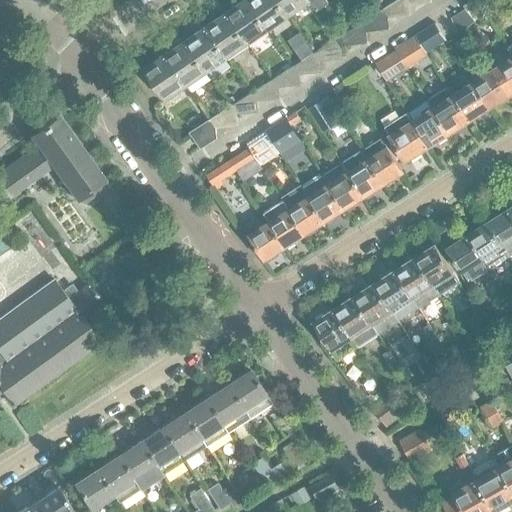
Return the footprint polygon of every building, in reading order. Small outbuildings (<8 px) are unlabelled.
[(270,30),(255,8),(249,0),(247,0),(228,13),(250,44),(270,30)] [(270,30),(291,16),(279,0),(249,0),(255,8),(270,30)] [(279,0),(291,16),(311,2),(310,0),(279,0)] [(411,15),(410,4),(406,0),(397,0),(383,9),(389,18),(411,15)] [(390,28),(389,18),(383,9),(337,39),(342,46),(368,43),(367,32),(390,28)] [(459,14),(467,28),(475,21),(466,10),(459,14)] [(229,58),(250,44),(228,13),(208,27),(229,58)] [(458,32),(467,28),(459,14),(453,19),(458,32)] [(209,72),(229,58),(208,27),(187,41),(209,72)] [(428,55),(427,54),(418,40),(416,35),(395,49),(396,52),(407,68),(428,55)] [(418,40),(427,54),(435,47),(426,35),(418,40)] [(343,58),(342,46),(337,39),(316,52),(321,60),(343,58)] [(188,86),(209,72),(187,41),(166,55),(188,86)] [(322,71),(321,60),(316,52),(295,66),(300,74),(322,71)] [(396,52),(377,64),(387,80),(407,68),(396,52)] [(166,101),(188,86),(166,55),(145,70),(166,101)] [(510,95),(511,94),(511,58),(494,70),(510,95)] [(302,84),(300,74),(295,66),(274,79),(279,87),(302,84)] [(490,108),(510,95),(494,70),(474,83),(490,108)] [(281,98),(279,87),(274,79),(253,92),(258,101),(281,98)] [(334,88),(342,99),(354,92),(347,80),(334,88)] [(470,121),(490,108),(474,83),(454,95),(470,121)] [(259,111),(258,101),(253,92),(232,106),(238,114),(259,111)] [(449,134),(470,121),(454,95),(433,109),(449,134)] [(329,97),(317,104),(332,128),(344,120),(329,97)] [(239,125),(238,114),(232,106),(210,119),(216,128),(239,125)] [(429,147),(449,134),(433,109),(413,122),(429,147)] [(297,112),(288,117),(293,126),(302,120),(297,112)] [(288,117),(267,130),(270,135),(281,153),(302,141),(293,126),(288,117)] [(218,138),(216,128),(210,119),(191,131),(202,148),(218,138)] [(85,203),(99,193),(110,186),(67,125),(63,127),(54,120),(38,131),(42,143),(0,172),(0,187),(7,198),(54,166),(78,199),(80,197),(85,203)] [(407,161),(429,147),(413,122),(391,136),(407,161)] [(248,142),(251,147),(255,154),(262,165),(281,153),(270,135),(267,130),(248,142)] [(384,184),(404,172),(388,147),(368,159),(384,184)] [(363,150),(343,163),(349,172),(362,193),(364,197),(384,184),(368,159),(363,150)] [(230,160),(237,170),(250,162),(244,152),(230,160)] [(214,185),(237,170),(230,160),(207,175),(214,185)] [(364,197),(362,193),(349,172),(329,185),(334,193),(345,210),(364,197)] [(282,198),(284,201),(305,235),(325,222),(309,197),(302,185),(282,198)] [(345,210),(334,193),(329,185),(309,197),(325,222),(345,210)] [(286,247),(305,235),(284,201),(277,205),(282,214),(270,222),(286,247)] [(511,256),(511,254),(511,212),(510,209),(489,222),(511,256)] [(265,260),(286,247),(270,222),(249,235),(265,260)] [(491,268),(511,256),(489,222),(468,235),(483,259),(484,258),(491,268)] [(482,259),(483,259),(468,235),(448,248),(463,272),(465,270),(470,278),(487,268),(482,259)] [(434,286),(454,273),(437,245),(416,258),(434,286)] [(137,281),(145,275),(152,270),(136,247),(121,257),(137,281)] [(414,299),(434,286),(416,258),(396,271),(414,299)] [(393,312),(414,299),(396,271),(376,284),(393,312)] [(88,283),(77,291),(64,274),(0,320),(0,390),(2,389),(13,405),(101,341),(84,318),(104,304),(88,283)] [(507,296),(502,289),(504,287),(497,277),(487,283),(494,294),(494,293),(499,302),(507,296)] [(117,313),(125,325),(167,295),(158,283),(117,313)] [(399,321),(393,312),(376,284),(355,297),(379,334),(399,321)] [(358,346),(379,334),(355,297),(335,309),(358,346)] [(338,359),(358,346),(335,309),(314,323),(332,351),(333,350),(338,359)] [(459,324),(451,311),(444,316),(452,328),(459,324)] [(438,336),(430,323),(424,328),(432,340),(438,336)] [(418,349),(410,336),(404,341),(412,353),(418,349)] [(398,362),(390,349),(383,354),(392,366),(398,362)] [(377,374),(370,362),(363,366),(371,379),(377,374)] [(266,394),(255,377),(250,369),(228,384),(250,417),(272,403),(266,394)] [(229,431),(250,417),(228,384),(206,398),(229,431)] [(380,416),(399,403),(393,393),(373,407),(380,416)] [(207,446),(229,431),(206,398),(185,412),(207,446)] [(493,401),(482,407),(493,428),(504,422),(493,401)] [(387,426),(406,412),(399,403),(380,416),(387,426)] [(184,460),(207,446),(185,412),(163,426),(179,451),(184,460)] [(443,418),(436,423),(444,437),(451,433),(443,418)] [(158,465),(179,451),(163,426),(141,440),(158,465)] [(406,451),(428,440),(422,429),(400,441),(406,451)] [(136,479),(158,465),(141,440),(119,454),(136,479)] [(406,451),(412,462),(433,450),(428,440),(406,451)] [(305,461),(304,460),(293,441),(282,448),(288,458),(280,463),(287,474),(296,469),(295,467),(305,461)] [(511,444),(494,455),(511,487),(511,444)] [(470,464),(465,453),(456,458),(462,468),(470,464)] [(114,494),(136,479),(119,454),(97,469),(114,494)] [(508,505),(511,502),(511,487),(494,455),(471,468),(475,475),(477,479),(496,511),(497,511),(500,511),(509,507),(508,505)] [(287,474),(280,463),(270,469),(263,457),(253,463),(266,483),(275,477),(277,480),(287,474)] [(91,508),(114,494),(97,469),(75,483),(91,508)] [(330,475),(309,486),(316,498),(337,487),(330,475)] [(495,511),(496,511),(477,479),(475,475),(451,489),(456,496),(444,503),(448,511),(495,511)] [(239,495),(249,489),(244,482),(234,488),(239,495)] [(239,495),(234,488),(226,494),(218,483),(207,489),(219,507),(239,495)] [(74,511),(73,510),(58,487),(36,501),(43,511),(74,511)] [(291,494),(295,500),(297,503),(308,496),(303,487),(291,494)] [(211,511),(215,510),(200,488),(189,495),(198,508),(191,511),(211,511)] [(285,505),(295,500),(291,494),(282,499),(268,506),(271,511),(278,511),(287,508),(285,505)] [(43,511),(36,501),(18,511),(43,511)]
